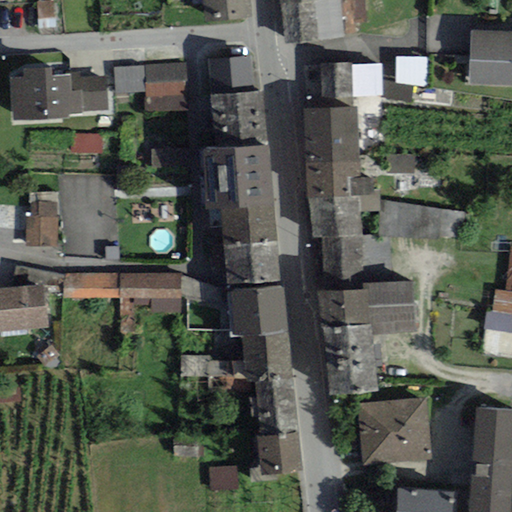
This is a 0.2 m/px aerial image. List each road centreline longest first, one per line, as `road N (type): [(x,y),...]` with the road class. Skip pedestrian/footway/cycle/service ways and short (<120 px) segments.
road 1 (residential): [(321,511),(267,33)]
road 2 (residential): [(267,33),(0,45)]
road 3 (residential): [(201,274),(0,255)]
